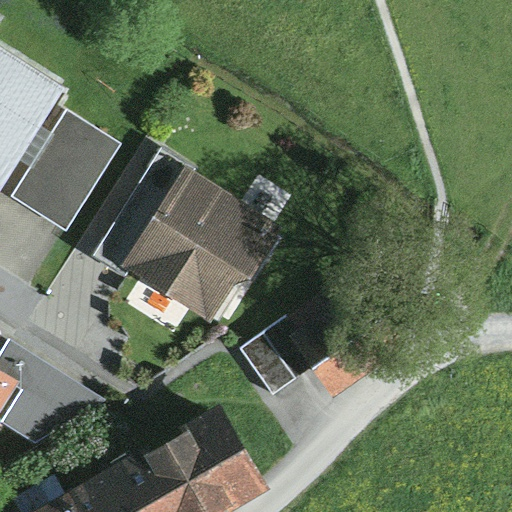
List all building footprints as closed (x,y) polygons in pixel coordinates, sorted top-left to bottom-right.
[(70,89),(0,45),(0,198),(0,199),(70,89)] [(67,109),(13,195),(67,229),(121,143),(67,109)] [(128,267),(194,165),(162,144),(92,251),(124,272),(128,267)] [(284,223),(194,165),(128,267),(209,319),(236,278),(249,275),(256,280),(283,238),(276,234),(284,223)] [(331,303),(293,327),(318,364),(337,394),(402,352),(383,322),(355,340),(331,303)] [(318,364),(293,327),(286,317),(242,347),(273,394),(318,364)] [(10,338),(0,355),(0,368),(19,381),(29,386),(4,424),(36,443),(105,397),(10,338)] [(0,368),(0,411),(19,381),(0,368)] [(228,511),(274,486),(223,398),(189,417),(193,424),(149,449),(145,442),(121,457),(152,511),(228,511)] [(152,511),(121,457),(23,511),(152,511)]
